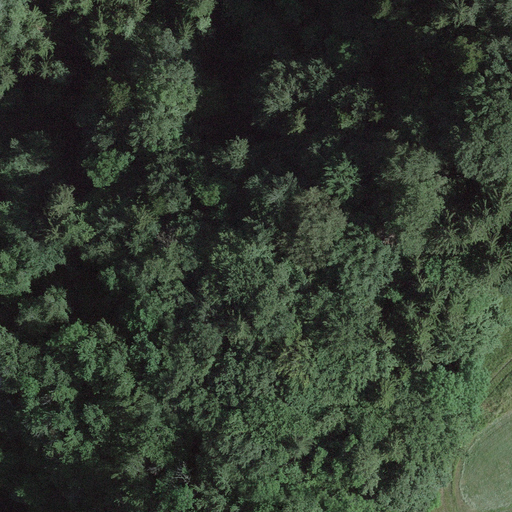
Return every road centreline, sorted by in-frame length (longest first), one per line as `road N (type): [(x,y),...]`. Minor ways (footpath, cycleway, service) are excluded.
road 1 (track): [(448,453),(404,401),(329,360),(163,330),(0,270)]
road 2 (track): [(444,511),(448,453),(484,391),(511,364)]
